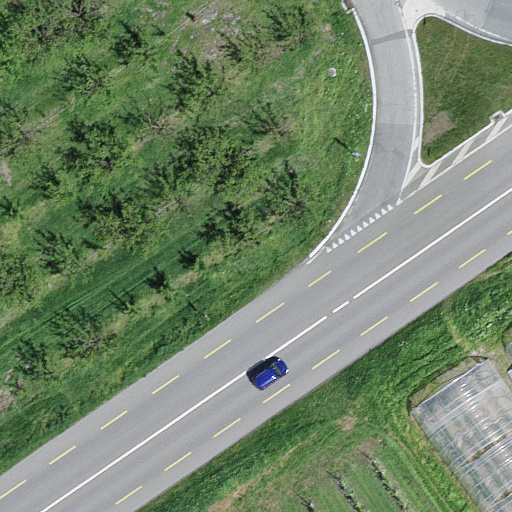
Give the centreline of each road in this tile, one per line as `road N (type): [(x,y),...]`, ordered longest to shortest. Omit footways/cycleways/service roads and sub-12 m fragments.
road 1 (primary): [(67,511),(511,208)]
road 2 (primary): [(362,255),(0,504)]
road 3 (tertiary): [(379,0),(395,90),(387,169),(362,255)]
road 4 (primary): [(511,152),(362,255)]
